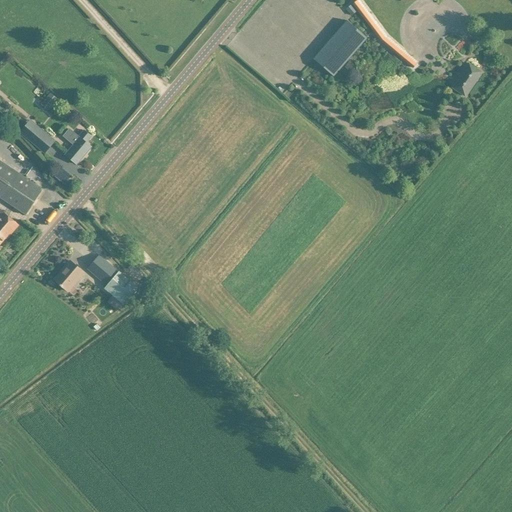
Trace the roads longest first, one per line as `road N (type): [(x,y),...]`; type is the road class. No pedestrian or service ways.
road 1 (track): [(79,201),(363,511)]
road 2 (unclassified): [(0,295),(249,0)]
